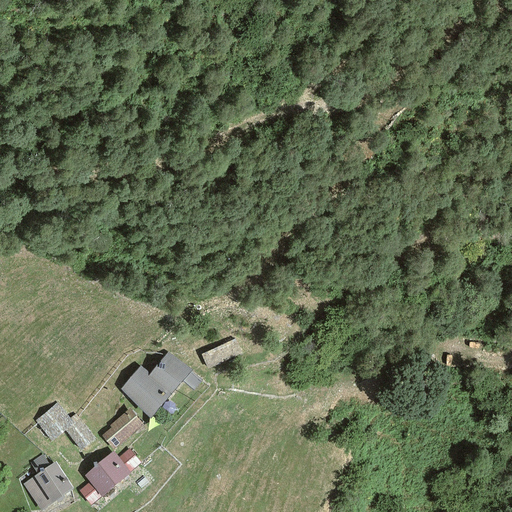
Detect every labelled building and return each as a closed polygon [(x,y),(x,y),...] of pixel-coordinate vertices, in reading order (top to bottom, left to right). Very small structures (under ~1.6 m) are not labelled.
[(233,339),(199,355),(205,369),(240,353),(233,339)] [(166,351),(147,373),(139,366),(118,390),(148,416),(179,382),(189,391),(199,380),(166,351)] [(57,403),(34,420),(48,440),(63,429),(78,450),(95,438),(76,412),(68,418),(57,403)] [(141,425),(128,409),(107,426),(109,428),(99,437),(111,450),(141,425)] [(117,459),(111,452),(81,476),(87,484),(79,491),(90,504),(139,463),(128,450),(117,459)] [(54,463),(21,484),(39,511),(71,490),(54,463)]
